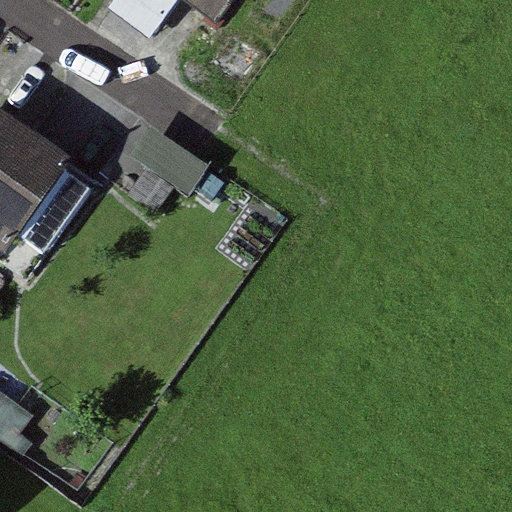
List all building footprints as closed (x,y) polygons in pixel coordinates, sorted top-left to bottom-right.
[(113,0),(111,4),(156,40),(184,5),(210,25),(229,0),(113,0)] [(253,0),(242,17),(274,40),(301,0),(253,0)] [(0,243),(64,158),(0,110),(0,243)] [(200,173),(143,130),(125,155),(182,198),(200,173)] [(24,417),(0,398),(0,443),(2,446),(24,417)]
